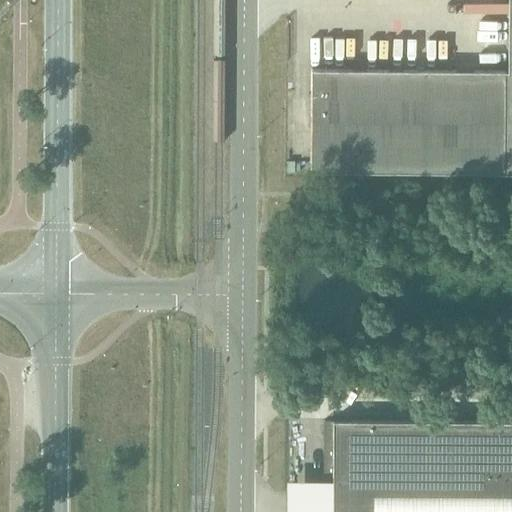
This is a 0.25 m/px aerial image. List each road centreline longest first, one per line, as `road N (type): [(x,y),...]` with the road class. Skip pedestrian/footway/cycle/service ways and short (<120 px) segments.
road 1 (unclassified): [(243,300),(244,0)]
road 2 (tertiary): [(56,296),(56,0)]
road 3 (tertiary): [(55,511),(56,296)]
road 4 (unclassified): [(241,511),(243,300)]
